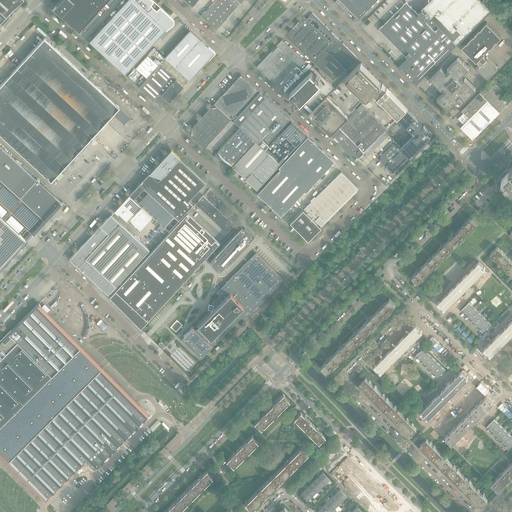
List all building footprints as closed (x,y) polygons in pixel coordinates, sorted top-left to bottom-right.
[(0,0),(0,22),(13,9),(19,4),(24,0),(23,0),(0,0)] [(66,20),(84,0),(60,0),(53,8),(66,20)] [(79,32),(99,10),(88,0),(84,0),(66,20),(79,32)] [(103,5),(97,0),(88,0),(99,10),(103,5)] [(125,74),(165,30),(166,30),(172,25),(173,24),(173,23),(174,22),(174,21),(174,20),(173,19),(173,18),(170,16),(169,17),(160,8),(157,5),(151,0),(126,0),(89,41),(125,74)] [(240,3),(237,0),(215,0),(212,4),(216,8),(222,1),(233,11),(240,3)] [(341,0),(359,18),(377,0),(341,0)] [(457,44),(490,11),(492,9),(482,0),(437,0),(443,5),(435,13),(434,13),(430,17),(423,9),(418,14),(406,2),(403,5),(400,8),(383,25),(379,29),(380,30),(384,34),(385,33),(391,38),(389,39),(391,41),(390,41),(406,56),(408,58),(398,67),(416,85),(457,44)] [(216,29),(233,11),(222,1),(216,8),(212,4),(201,15),(216,29)] [(357,58),(312,13),(306,19),(303,16),(286,35),(334,79),(343,69),(344,71),(357,58)] [(487,50),(487,49),(489,47),(490,47),(494,43),(494,42),(496,41),(496,40),(497,41),(501,36),(487,22),(482,26),(483,27),(482,27),(480,29),(481,29),(480,29),(475,33),(476,33),(476,34),(474,36),(473,36),(473,35),(469,40),(469,41),(469,40),(467,42),(467,43),(466,42),(462,47),(476,61),(477,60),(480,63),(476,67),(486,78),(487,78),(497,67),(487,56),(486,56),(485,57),(483,55),(487,50)] [(215,52),(190,29),(164,57),(189,80),(214,52),(215,52)] [(40,62),(54,47),(44,38),(30,53),(40,62)] [(305,61),(302,59),(282,40),(257,67),(277,86),(297,64),(300,67),(305,61)] [(46,67),(60,53),(54,47),(40,62),(46,67)] [(46,67),(40,62),(30,53),(16,67),(54,102),(68,87),(64,84),(58,78),(52,73),(46,67)] [(52,73),(66,58),(60,53),(46,67),(52,73)] [(183,86),(169,72),(160,64),(158,66),(147,56),(136,68),(147,78),(139,87),(155,102),(162,94),(169,101),(183,86)] [(58,78),(72,63),(66,58),(52,73),(58,78)] [(475,89),(465,78),(463,79),(461,76),(461,77),(461,76),(469,68),(458,58),(447,68),(444,71),(441,68),(430,78),(430,79),(441,89),(442,88),(445,91),(437,99),(448,110),(454,104),(456,106),(457,104),(459,106),(462,103),(458,99),(457,98),(460,95),(465,99),(475,89)] [(362,103),(368,98),(373,92),(374,92),(382,83),(382,84),(381,83),(381,82),(361,62),(335,88),(309,114),(309,115),(309,114),(331,134),(330,134),(331,135),(331,134),(333,133),(339,126),(349,117),(362,103)] [(64,84),(78,69),(72,63),(58,78),(64,84)] [(92,137),(54,102),(16,67),(0,85),(0,133),(51,181),(92,137)] [(70,89),(83,74),(78,69),(64,84),(68,87),(70,89)] [(309,114),(335,88),(327,81),(324,84),(322,82),(320,80),(313,73),(311,71),(290,92),(292,94),(289,96),(289,97),(293,100),(294,100),(297,103),(298,103),(300,100),(302,98),(305,101),(304,102),(306,103),(304,106),(306,108),(305,109),(305,110),(306,111),(309,114)] [(76,95),(89,80),(83,74),(70,89),(76,95)] [(231,119),(258,90),(241,75),(214,103),(231,119)] [(82,100),(95,85),(89,80),(76,95),(82,100)] [(403,104),(390,91),(382,83),(374,92),(392,110),(398,117),(407,108),(403,104)] [(87,105),(101,91),(95,85),(82,100),(87,105)] [(76,95),(70,89),(68,87),(54,102),(92,137),(105,122),(87,105),(82,100),(76,95)] [(119,107),(101,91),(87,105),(105,122),(119,107)] [(268,142),(287,121),(289,119),(259,92),(233,121),(238,125),(240,127),(254,140),(255,141),(265,150),(268,146),(262,140),(264,138),(268,142)] [(463,114),(458,119),(460,121),(465,125),(475,115),(473,114),(474,113),(473,113),(485,101),(486,101),(485,99),(480,94),(479,94),(479,93),(469,103),(460,112),(463,109),(464,110),(465,112),(463,114)] [(500,113),(487,101),(461,128),(473,140),(500,113)] [(214,103),(187,132),(204,147),(221,129),(222,128),(230,119),(214,103)] [(347,134),(370,111),(362,103),(349,117),(339,126),(342,129),(335,136),(336,136),(334,138),(340,143),(348,135),(347,134)] [(393,173),(410,156),(411,157),(431,138),(430,136),(432,133),(424,125),(423,125),(407,109),(407,108),(398,117),(397,118),(400,120),(414,134),(401,147),(400,146),(393,139),(393,140),(376,156),(393,173)] [(355,142),(378,119),(370,111),(347,134),(348,135),(340,143),(346,149),(354,141),(355,142)] [(356,158),(384,130),(387,128),(378,119),(355,142),(354,141),(346,149),(356,158)] [(265,150),(268,153),(279,164),(306,135),(291,122),(289,123),(268,146),(265,150)] [(335,136),(342,129),(339,126),(333,133),(335,136)] [(232,165),(254,140),(240,127),(217,152),(218,152),(219,154),(220,156),(221,158),(222,159),(224,160),(225,162),(227,163),(229,164),(231,165),(232,165)] [(376,156),(393,140),(393,139),(384,130),(356,158),(366,167),(376,156)] [(259,191),(257,194),(261,198),(269,205),(277,212),(277,213),(277,212),(281,216),(286,211),(295,201),(304,191),(305,193),(318,179),(330,165),(334,161),(330,158),(330,157),(325,153),(321,150),(321,149),(316,145),(312,141),(313,141),(312,141),(307,136),(291,154),(281,165),(278,168),(280,169),(259,191)] [(245,178),(268,153),(265,150),(255,141),(232,166),(245,178)] [(28,229),(57,198),(0,145),(0,259),(22,235),(19,232),(19,231),(25,225),(25,226),(25,225),(28,229)] [(188,201),(205,182),(179,158),(180,157),(171,149),(127,196),(114,210),(118,214),(119,213),(124,219),(139,232),(153,217),(168,231),(192,205),(188,201)] [(268,153),(245,178),(257,189),(280,164),(279,164),(268,153)] [(511,189),(511,166),(510,164),(507,167),(510,171),(502,179),(511,189)] [(335,211),(358,188),(341,171),(318,194),(335,211)] [(335,211),(318,194),(304,208),(321,225),(335,211)] [(229,219),(221,212),(222,211),(220,210),(203,195),(195,203),(198,206),(199,206),(220,225),(219,225),(225,230),(233,222),(230,219),(229,219)] [(297,230),(310,217),(303,209),(289,223),(297,230)] [(215,251),(213,250),(220,243),(187,213),(150,253),(182,284),(204,260),(211,251),(213,253),(215,251)] [(149,249),(113,216),(111,214),(83,244),(69,259),(77,266),(97,245),(108,256),(127,273),(149,249)] [(479,222),(472,216),(468,221),(466,220),(465,221),(465,222),(466,223),(461,227),(468,233),(479,222)] [(319,229),(320,228),(321,228),(310,217),(297,230),(308,241),(310,239),(311,240),(321,231),(319,229)] [(220,270),(252,235),(250,233),(251,233),(244,227),(243,227),(241,226),(223,246),(216,253),(215,251),(213,253),(215,254),(209,260),(211,262),(211,263),(214,266),(217,269),(218,268),(220,270)] [(468,233),(461,227),(456,232),(455,231),(453,233),(454,234),(450,238),(452,241),(451,243),(454,246),(468,233)] [(454,246),(451,243),(452,241),(450,238),(446,242),(443,245),(442,244),(440,246),(441,247),(438,250),(436,252),(442,258),(454,246)] [(89,277),(108,256),(97,245),(77,266),(89,277)] [(511,260),(502,251),(497,246),(490,253),(504,267),(511,260)] [(247,311),(249,314),(283,280),(256,252),(216,292),(219,296),(210,304),(209,304),(208,306),(208,309),(209,309),(208,312),(193,328),(192,327),(181,338),(200,357),(211,346),(210,345),(213,342),(215,344),(247,311)] [(442,258),(436,252),(432,257),(430,256),(428,258),(430,259),(429,260),(427,261),(423,265),(425,268),(427,266),(431,270),(442,258)] [(135,323),(141,329),(180,286),(182,284),(150,253),(109,297),(135,323)] [(108,294),(127,273),(108,256),(89,277),(108,294)] [(471,282),(485,268),(479,262),(465,276),(471,282)] [(418,283),(431,270),(427,266),(425,268),(423,265),(419,269),(418,270),(417,269),(415,271),(416,272),(413,275),(411,277),(418,283)] [(458,296),(471,282),(465,276),(451,289),(458,296)] [(458,296),(451,289),(444,297),(437,303),(444,309),(458,296)] [(382,318),(391,310),(396,305),(389,299),(385,302),(383,305),(382,304),(380,306),(381,307),(374,314),(377,317),(379,315),(382,318)] [(466,314),(473,307),(469,302),(461,310),(466,314)] [(139,407),(101,369),(83,351),(46,314),(47,312),(38,303),(1,340),(2,340),(0,341),(0,452),(8,461),(46,499),(47,499),(53,492),(54,492),(60,485),(61,485),(67,478),(68,478),(68,477),(75,471),(75,470),(82,464),(82,463),(84,461),(85,460),(94,468),(97,465),(98,465),(104,458),(105,458),(111,451),(112,451),(118,444),(119,444),(126,437),(133,430),(133,429),(140,423),(140,422),(147,416),(147,415),(148,414),(140,405),(139,407)] [(470,319),(478,311),(473,307),(466,314),(470,319)] [(474,323),(482,315),(478,311),(470,319),(474,323)] [(369,331),(378,323),(382,318),(379,315),(377,317),(374,314),(369,319),(368,317),(366,319),(367,320),(361,327),(363,330),(365,328),(369,331)] [(479,327),(486,320),(482,315),(474,323),(479,327)] [(483,332),(491,324),(486,320),(479,327),(483,332)] [(504,342),(511,335),(511,333),(511,322),(497,335),(504,342)] [(408,345),(422,331),(416,325),(402,338),(408,345)] [(356,345),(364,336),(369,331),(365,328),(363,330),(361,327),(356,332),(355,331),(353,333),(354,334),(347,341),(350,343),(352,341),(356,345)] [(490,356),(497,348),(504,342),(497,335),(484,349),(490,356)] [(395,359),(407,347),(408,345),(402,338),(388,352),(395,359)] [(342,358),(351,349),(356,345),(352,341),(350,343),(347,341),(344,344),(343,345),(342,344),(340,346),(341,347),(334,354),(337,356),(339,355),(342,358)] [(420,360),(428,352),(423,348),(416,355),(420,360)] [(381,372),(391,362),(395,359),(388,352),(374,366),(381,372)] [(424,364),(432,357),(428,352),(420,360),(424,364)] [(327,373),(335,365),(342,358),(339,355),(337,356),(334,354),(329,358),(328,357),(327,358),(326,359),(328,360),(321,367),(327,373)] [(429,368),(436,361),(432,357),(424,364),(429,368)] [(433,373),(440,365),(436,361),(429,368),(433,373)] [(437,377),(445,370),(440,365),(433,373),(437,377)] [(454,391),(461,385),(468,377),(462,371),(448,385),(454,391)] [(379,391),(374,386),(365,377),(359,384),(372,398),(379,391)] [(441,405),(454,391),(448,385),(434,398),(441,405)] [(391,403),(384,396),(379,391),(372,398),(384,409),(391,403)] [(275,415),(282,408),(289,401),(286,398),(284,396),(283,394),(282,394),(275,401),(273,403),(268,408),(275,415)] [(479,416),(486,409),(493,402),(487,396),(473,410),(479,416)] [(427,419),(434,412),(441,405),(434,398),(420,412),(427,419)] [(400,417),(403,415),(391,403),(384,409),(396,421),(400,417)] [(261,429),(268,422),(275,415),(268,408),(263,413),(261,415),(254,422),(254,423),(256,424),(255,425),(259,430),(261,429)] [(466,430),(479,416),(473,410),(459,423),(466,430)] [(307,419),(306,417),(305,416),(305,417),(300,411),(300,412),(298,413),(294,417),(293,418),(306,430),(312,424),(307,419)] [(417,429),(409,421),(403,415),(400,417),(396,421),(410,435),(417,429)] [(491,431),(499,424),(494,419),(487,427),(491,431)] [(466,430),(459,423),(445,437),(452,444),(466,430)] [(325,436),(321,432),(319,431),(320,431),(318,429),(317,429),(312,424),(306,430),(318,443),(321,440),(324,436),(325,437),(325,436)] [(496,435),(503,428),(499,424),(491,431),(496,435)] [(500,439),(507,432),(503,428),(496,435),(500,439)] [(504,444),(511,436),(507,432),(500,439),(504,444)] [(245,454),(258,442),(255,439),(251,435),(246,440),(245,440),(243,442),(244,442),(238,448),(245,454)] [(438,451),(433,445),(426,439),(420,445),(432,457),(438,451)] [(298,463),(300,461),(308,454),(307,453),(306,452),(304,450),(301,447),(286,461),(293,468),(298,463)] [(233,467),(245,454),(238,448),(233,453),(233,452),(233,453),(231,454),(231,455),(226,460),(230,464),(233,467)] [(339,450),(324,465),(332,472),(336,468),(379,511),(391,511),(394,509),(396,508),(342,454),(339,450)] [(450,462),(445,457),(438,451),(432,457),(444,469),(450,462)] [(286,475),(287,474),(288,473),(293,468),(286,461),(273,475),(279,482),(286,475)] [(462,474),(457,469),(450,462),(444,469),(455,481),(462,474)] [(379,511),(336,468),(332,472),(371,511),(396,511),(394,509),(391,511),(379,511)] [(498,490),(510,478),(511,476),(505,469),(491,483),(498,490)] [(202,488),(210,480),(212,477),(210,475),(207,472),(206,471),(206,470),(202,474),(200,476),(195,481),(202,488)] [(329,479),(322,472),(318,476),(325,483),(329,479)] [(474,486),(469,481),(462,474),(455,481),(467,493),(474,486)] [(270,491),(272,489),(273,489),(272,489),(279,482),(273,475),(259,489),(265,496),(270,491)] [(325,483),(318,476),(314,481),(320,487),(325,483)] [(202,488),(195,481),(190,486),(188,488),(183,493),(189,500),(202,488)] [(320,487),(314,481),(309,485),(316,492),(320,487)] [(316,492),(309,485),(305,489),(312,496),(316,492)] [(488,500),(480,493),(474,486),(467,493),(481,507),(488,500)] [(265,496),(259,489),(244,503),(245,503),(249,508),(251,510),(258,503),(259,502),(260,501),(265,496)] [(312,496),(305,489),(303,491),(301,493),(307,500),(312,496)] [(346,496),(340,489),(335,494),(342,500),(346,496)] [(177,511),(189,500),(183,493),(178,498),(177,498),(175,500),(176,500),(170,505),(176,511),(177,511)] [(342,500),(335,494),(331,498),(338,505),(342,500)] [(338,505),(331,498),(327,502),(333,509),(338,505)] [(330,511),(333,509),(327,502),(322,506),(327,511),(330,511)]
